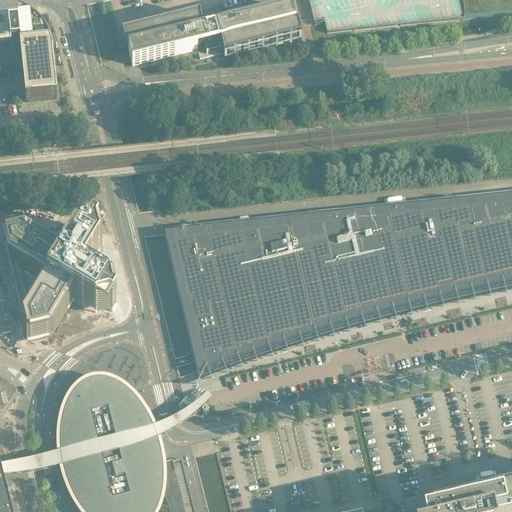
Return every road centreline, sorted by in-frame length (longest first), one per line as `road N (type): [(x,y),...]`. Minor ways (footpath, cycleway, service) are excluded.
road 1 (tertiary): [(164,82),(405,61)]
road 2 (tertiary): [(283,414),(456,372)]
road 3 (tertiary): [(456,372),(283,414)]
road 4 (tertiary): [(163,392),(170,421),(186,432),(283,414)]
road 5 (tertiary): [(143,323),(67,348),(30,384)]
road 6 (tertiary): [(30,384),(21,430),(38,511)]
road 7 (tertiary): [(44,401),(88,348),(145,333)]
